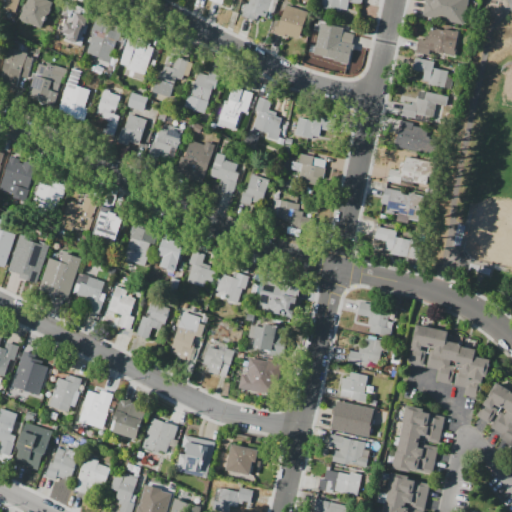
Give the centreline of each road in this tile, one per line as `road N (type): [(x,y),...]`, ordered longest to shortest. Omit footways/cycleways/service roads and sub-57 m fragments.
road 1 (residential): [(511,340),(430,289),(267,246),(0,119)]
road 2 (residential): [(282,511),(394,0)]
road 3 (residential): [(301,429),(223,413),(0,302)]
road 4 (residential): [(373,98),(261,63),(139,0)]
road 5 (residential): [(511,483),(466,435),(445,511)]
